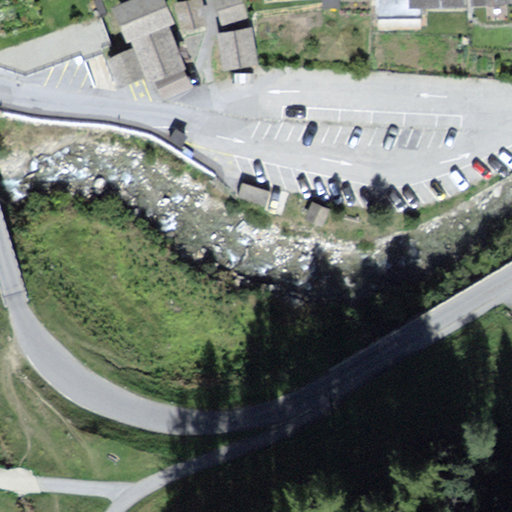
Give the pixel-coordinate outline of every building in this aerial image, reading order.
[(156,0),(132,0),(113,9),(126,37),(165,19),(156,0)] [(204,26),(198,0),(177,5),(183,31),(204,26)] [(214,0),(221,20),(241,14),(237,0),(214,0)] [(456,0),(374,0),(374,8),(374,16),(419,16),(419,3),(457,2),(456,0)] [(98,13),(0,51),(0,58),(24,67),(109,38),(98,13)] [(177,67),(161,29),(133,40),(148,79),(177,67)] [(248,29),(221,34),(226,65),(253,60),(248,29)] [(136,76),(127,51),(109,57),(118,82),(136,76)] [(182,72),(157,83),(164,98),(188,87),(182,72)]
